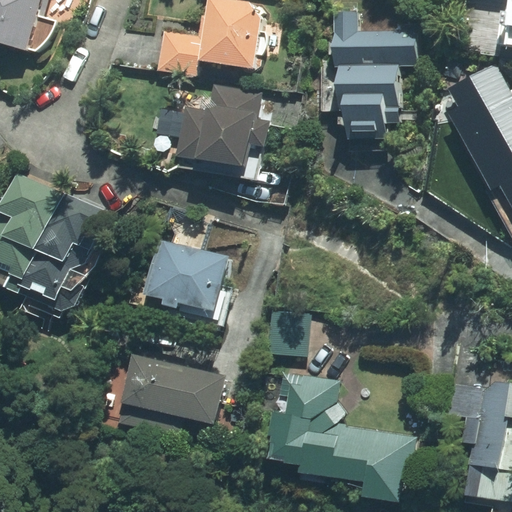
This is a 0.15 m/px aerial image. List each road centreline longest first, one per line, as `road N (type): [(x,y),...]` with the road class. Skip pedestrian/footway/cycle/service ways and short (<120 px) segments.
road 1 (residential): [(57,150),(305,239)]
road 2 (residential): [(113,0),(57,150)]
road 3 (unknown): [(260,222),(224,350)]
